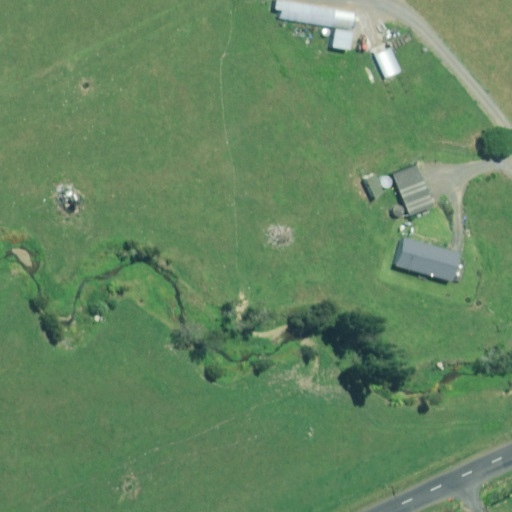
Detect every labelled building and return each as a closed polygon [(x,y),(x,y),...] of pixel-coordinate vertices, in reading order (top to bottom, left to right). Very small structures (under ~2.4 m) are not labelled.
[(277,2),(274,20),(283,22),(282,29),(292,31),(293,23),(346,32),(349,13),(277,2)] [(393,73),(383,50),(371,55),(381,79),(393,73)] [(426,208),(408,167),(386,176),(405,217),(426,208)] [(483,243),(496,237),(491,228),(495,226),(487,208),(468,218),(478,238),(480,237),(483,243)] [(396,240),(388,267),(445,283),(445,281),(457,284),(464,259),(396,240)]
